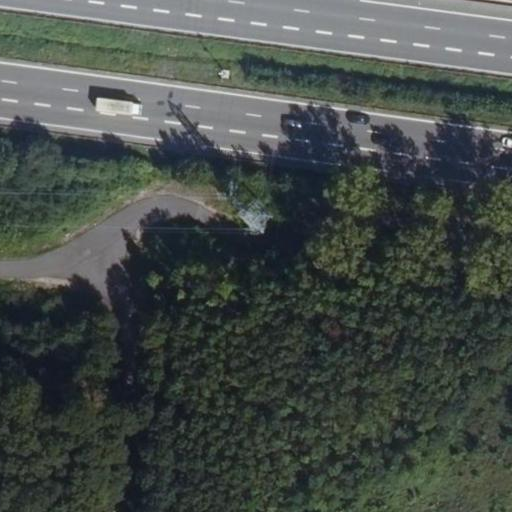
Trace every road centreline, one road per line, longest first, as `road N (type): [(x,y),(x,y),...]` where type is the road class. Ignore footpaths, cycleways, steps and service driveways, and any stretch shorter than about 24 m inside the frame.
road 1 (trunk): [(0,89),(511,153)]
road 2 (trunk): [(511,50),(137,0)]
